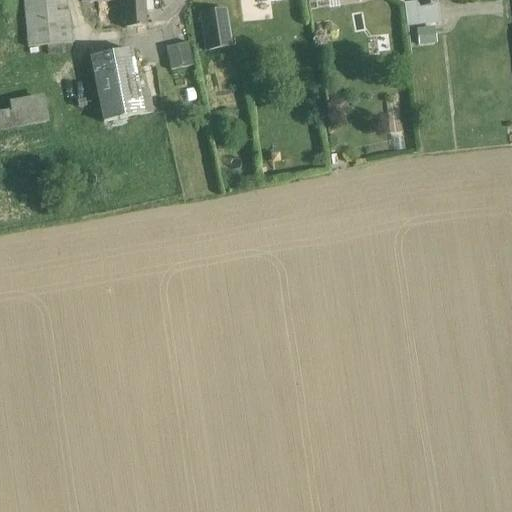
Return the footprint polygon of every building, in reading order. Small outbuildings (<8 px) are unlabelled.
[(54,0),(23,0),(24,15),(55,12),(54,0)] [(122,0),(124,26),(147,25),(145,0),(122,0)] [(437,5),(421,7),(420,1),(417,2),(419,23),(419,24),(440,21),(437,5)] [(417,2),(404,3),(407,25),(419,23),(417,2)] [(225,8),(198,12),(205,49),(231,45),(225,8)] [(55,12),(24,15),(28,46),(46,44),(52,43),(51,32),(69,30),(67,11),(55,12)] [(69,30),(51,32),(52,43),(46,44),(47,54),(63,53),(62,43),(70,43),(69,30)] [(186,42),(163,47),(168,69),(190,65),(186,42)] [(130,49),(91,57),(103,116),(104,122),(142,115),(130,49)] [(90,80),(71,84),(78,121),(84,120),(97,117),(90,80)] [(71,93),(51,97),(56,120),(76,116),(71,93)] [(39,95),(6,102),(8,110),(0,111),(0,129),(44,121),(39,95)] [(97,117),(84,120),(87,131),(105,127),(104,122),(103,116),(97,117)]
